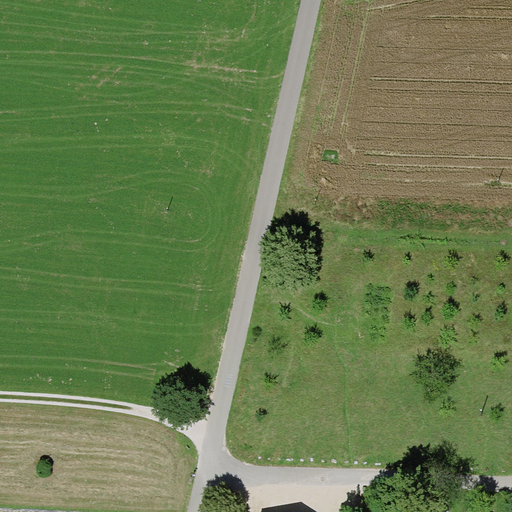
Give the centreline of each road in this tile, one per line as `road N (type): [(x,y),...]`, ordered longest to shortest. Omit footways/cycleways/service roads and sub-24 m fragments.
road 1 (unclassified): [(309,0),(198,511)]
road 2 (track): [(0,394),(131,406),(191,422),(214,438)]
